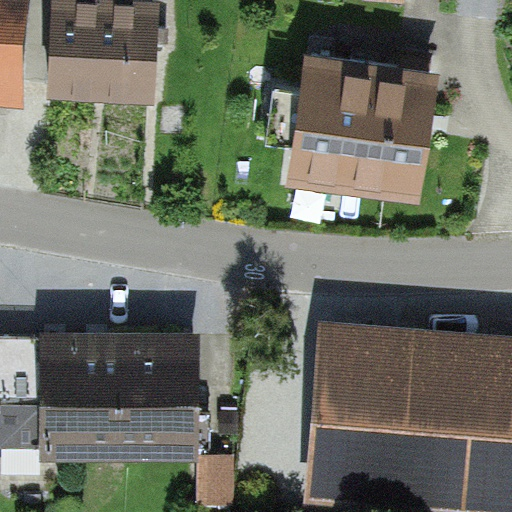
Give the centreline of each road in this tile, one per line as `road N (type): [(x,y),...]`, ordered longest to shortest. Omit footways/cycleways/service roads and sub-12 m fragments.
road 1 (unclassified): [(0,215),(122,237),(424,265),(511,265)]
road 2 (track): [(350,511),(314,504),(291,470),(338,257)]
road 3 (track): [(511,122),(484,30),(492,0)]
